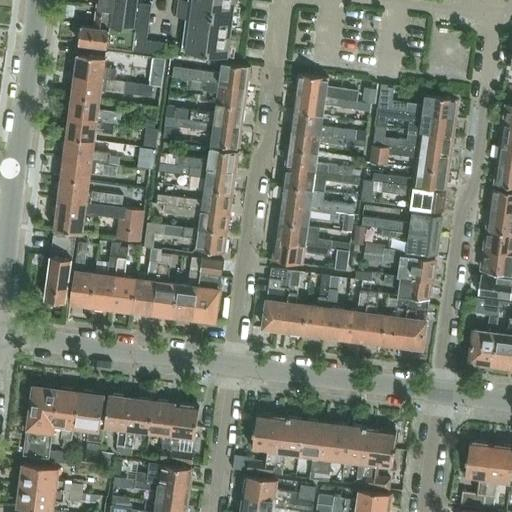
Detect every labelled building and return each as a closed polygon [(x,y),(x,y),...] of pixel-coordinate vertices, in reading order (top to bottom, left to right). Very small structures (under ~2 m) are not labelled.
[(137,0),(115,0),(112,28),(124,29),(134,31),(137,0)] [(179,0),(178,7),(187,8),(188,0),(179,0)] [(193,0),(192,9),(233,14),(234,0),(193,0)] [(152,4),(140,2),(139,10),(151,12),(152,4)] [(79,42),(89,43),(108,46),(112,8),(97,6),(95,26),(81,25),(81,28),(78,29),(78,37),(79,39),(79,42)] [(187,8),(178,7),(177,16),(186,17),(187,8)] [(233,14),(192,9),(189,29),(230,35),(233,14)] [(150,20),(151,12),(139,10),(138,18),(150,20)] [(148,28),(150,20),(138,18),(137,26),(148,28)] [(147,36),(148,28),(137,26),(136,31),(135,34),(147,36)] [(124,29),(122,48),(133,49),(134,49),(135,34),(136,31),(134,31),(124,29)] [(230,35),(189,29),(187,50),(228,55),(230,35)] [(147,39),(147,36),(135,34),(134,49),(133,49),(133,50),(147,39)] [(150,40),(147,39),(133,50),(149,52),(150,40)] [(157,53),(159,41),(150,40),(149,52),(157,53)] [(165,54),(167,42),(159,41),(157,53),(165,54)] [(115,79),(117,68),(106,66),(107,57),(77,53),(77,56),(75,58),(74,64),(76,67),(75,74),(125,81),(115,79)] [(248,86),(251,66),(222,62),(221,72),(174,65),(172,76),(188,78),(248,86)] [(329,77),(298,72),(295,92),(359,100),(360,90),(341,87),(340,90),(327,88),(329,77)] [(125,81),(75,74),(74,81),(71,83),(71,90),(72,92),(72,95),(101,99),(103,89),(124,92),(125,81)] [(248,86),(188,78),(187,88),(203,90),(203,89),(218,91),(217,103),(245,106),(248,86)] [(125,81),(124,92),(137,94),(138,83),(125,81)] [(381,84),(378,107),(455,116),(456,110),(458,108),(459,103),(457,101),(458,98),(447,97),(426,94),(425,105),(393,100),(391,100),(394,86),(381,84)] [(367,87),(365,101),(371,102),(375,102),(376,89),(367,87)] [(324,115),(326,104),(357,108),(359,100),(295,92),(293,111),(324,115)] [(101,99),(72,95),(72,97),(69,99),(68,106),(70,108),(69,115),(115,122),(115,121),(120,121),(122,110),(100,108),(101,99)] [(359,100),(357,108),(370,110),(371,102),(365,101),(359,100)] [(215,112),(176,107),(175,117),(242,126),(245,106),(217,103),(215,112)] [(511,103),(506,103),(503,123),(511,124),(511,103)] [(168,106),(167,116),(175,117),(176,107),(168,106)] [(377,115),(376,125),(386,126),(387,118),(389,116),(411,119),(410,129),(453,134),(453,132),(455,131),(456,126),(454,123),(455,116),(378,107),(377,115)] [(323,124),(324,115),(293,111),(290,129),(345,136),(356,138),(357,129),(323,124)] [(115,122),(69,115),(68,122),(66,124),(65,131),(67,133),(67,136),(96,140),(97,130),(113,133),(115,122)] [(211,143),(240,147),(242,126),(175,117),(167,116),(166,124),(178,126),(213,130),(211,143)] [(144,118),(143,125),(146,126),(155,127),(156,120),(144,118)] [(511,144),(511,124),(503,123),(500,143),(511,144)] [(166,124),(164,138),(177,139),(177,138),(178,126),(166,124)] [(356,138),(365,139),(367,125),(358,124),(357,129),(356,138)] [(146,126),(143,147),(156,149),(159,128),(155,128),(146,126)] [(290,129),(288,147),(320,152),(321,141),(344,144),(345,136),(290,129)] [(399,138),(398,146),(450,152),(451,146),(453,145),(454,139),(452,137),(453,134),(410,129),(409,129),(407,139),(399,138)] [(374,134),(373,142),(398,146),(399,138),(385,136),(374,134)] [(95,149),(96,140),(67,136),(66,139),(64,140),(63,147),(65,149),(64,157),(104,163),(110,163),(111,155),(111,151),(95,149)] [(344,144),(344,146),(364,149),(364,147),(365,139),(356,138),(345,136),(344,144)] [(372,143),(370,161),(388,164),(388,163),(390,153),(391,146),(372,143)] [(511,144),(500,143),(497,162),(511,164),(511,144)] [(449,160),(450,152),(398,146),(398,147),(391,146),(390,153),(417,157),(416,167),(448,171),(448,168),(450,167),(451,162),(449,160)] [(143,147),(142,157),(155,158),(156,149),(143,147)] [(239,151),(229,150),(210,147),(209,158),(180,155),(179,164),(236,171),(239,151)] [(286,165),(286,166),(360,176),(361,169),(354,168),(354,166),(318,161),(320,152),(288,147),(286,165)] [(162,152),(159,170),(206,176),(205,188),(233,192),(236,171),(179,164),(170,163),(171,153),(162,152)] [(111,155),(110,163),(119,164),(120,156),(111,155)] [(92,172),(103,173),(104,164),(104,163),(64,157),(63,164),(61,165),(60,172),(62,174),(61,177),(90,181),(92,172)] [(494,183),(504,185),(511,185),(511,164),(497,162),(494,183)] [(104,164),(103,173),(117,175),(118,166),(104,164)] [(326,191),(327,180),(359,184),(360,176),(286,166),(283,184),(314,189),(326,191)] [(375,172),(374,180),(375,180),(375,181),(384,182),(384,181),(445,189),(446,182),(447,181),(448,181),(449,175),(447,173),(448,171),(416,167),(414,177),(375,172)] [(59,190),(59,197),(58,198),(120,205),(122,206),(124,194),(89,190),(90,181),(61,177),(61,180),(59,181),(58,188),(59,190)] [(375,180),(374,180),(364,179),(361,199),(372,200),(373,189),(375,181),(375,180)] [(384,182),(383,190),(413,194),(411,206),(432,209),(442,210),(443,207),(445,205),(445,199),(444,197),(445,189),(384,181),(384,182)] [(283,184),(281,203),(333,210),(334,202),(313,199),(314,189),(283,184)] [(511,189),(493,187),(493,190),(491,192),(490,197),(492,199),(492,201),(490,201),(490,202),(491,203),(491,206),(490,206),(489,208),(511,211),(511,189)] [(158,192),(157,202),(164,203),(231,211),(233,192),(205,188),(203,199),(158,192)] [(56,215),(55,229),(83,233),(86,212),(119,216),(120,206),(120,205),(58,198),(58,205),(55,206),(54,213),(56,215)] [(334,202),(333,210),(336,211),(345,212),(355,213),(356,204),(348,203),(334,201),(334,202)] [(231,211),(164,203),(163,212),(201,217),(200,223),(191,222),(191,226),(228,232),(231,211)] [(309,225),(310,217),(335,221),(336,211),(333,210),(281,203),(278,221),(309,226),(309,225)] [(120,206),(119,216),(116,237),(141,240),(145,209),(120,206)] [(511,211),(489,208),(489,210),(490,210),(490,214),(488,214),(488,215),(490,215),(489,218),(487,219),(486,224),(488,226),(488,228),(511,231),(511,211)] [(362,224),(382,227),(439,234),(440,225),(442,224),(443,219),(441,217),(441,214),(413,210),(411,222),(363,216),(362,224)] [(355,213),(345,212),(343,230),(352,231),(355,213)] [(163,233),(165,223),(157,222),(148,221),(147,221),(146,231),(147,231),(156,232),(163,233)] [(275,239),(331,248),(332,248),(333,239),(319,237),(320,227),(309,225),(309,226),(278,221),(275,239)] [(196,249),(215,251),(225,252),(225,250),(227,250),(229,239),(227,239),(228,232),(191,226),(165,223),(163,233),(198,238),(196,249)] [(356,225),(354,243),(364,244),(366,226),(358,225),(356,225)] [(437,242),(439,234),(382,227),(381,235),(409,239),(407,250),(436,254),(436,251),(438,250),(439,244),(437,242)] [(511,231),(488,228),(487,231),(485,232),(485,238),(486,240),(486,242),(485,242),(484,243),(486,243),(485,247),(484,247),(484,249),(511,252),(511,231)] [(45,298),(66,301),(67,291),(75,236),(54,234),(45,298)] [(275,239),(273,259),(283,260),(304,263),(306,252),(330,255),(331,248),(275,239)] [(333,239),(332,248),(336,248),(350,250),(351,242),(333,239)] [(78,241),(72,292),(70,301),(76,302),(76,304),(91,306),(96,271),(84,269),(88,243),(78,241)] [(384,247),(365,244),(363,257),(382,260),(384,247)] [(112,246),(108,272),(96,271),(91,306),(106,308),(107,306),(112,307),(120,247),(112,246)] [(129,248),(120,247),(112,307),(117,307),(117,309),(131,311),(131,309),(133,309),(137,276),(125,274),(129,248)] [(162,248),(152,247),(148,277),(137,276),(133,309),(133,312),(148,313),(148,311),(154,312),(162,252),(162,248)] [(398,275),(432,280),(432,277),(434,277),(436,266),(434,266),(435,258),(402,253),(402,249),(384,247),(382,260),(400,262),(398,275)] [(336,248),(336,249),(334,267),(347,269),(350,250),(336,248)] [(511,252),(484,249),(483,250),(485,251),(484,255),(483,255),(483,256),(484,256),(484,258),(482,260),(481,265),(482,267),(482,270),(511,273),(511,252)] [(172,253),(162,252),(154,312),(159,313),(158,315),(174,317),(179,281),(169,280),(171,267),(170,267),(172,253)] [(195,317),(202,257),(192,256),(188,283),(179,281),(174,317),(189,319),(189,317),(195,317)] [(222,273),(223,273),(224,260),(202,257),(195,317),(200,318),(200,320),(214,322),(214,320),(215,320),(222,273)] [(292,270),(272,267),(264,326),(267,327),(267,329),(276,330),(276,328),(284,329),(292,270)] [(301,271),(292,270),(284,329),(291,330),(291,332),(300,333),(301,331),(303,331),(307,302),(298,300),(301,271)] [(356,278),(371,280),(373,273),(357,270),(356,278)] [(322,273),(319,303),(307,302),(303,331),(307,332),(307,334),(316,335),(317,333),(323,334),(329,289),(331,275),(322,273)] [(399,294),(419,297),(429,299),(430,295),(432,296),(434,284),(432,284),(432,280),(398,275),(385,273),(384,282),(400,284),(399,294)] [(511,278),(482,274),(480,281),(478,283),(478,289),(479,290),(479,293),(511,298),(511,290),(511,278)] [(331,275),(329,289),(339,290),(341,276),(331,275)] [(337,305),(339,290),(329,289),(323,334),(332,335),(332,337),(340,338),(340,336),(343,336),(347,307),(337,305)] [(361,289),(358,308),(347,307),(343,336),(346,337),(346,339),(355,340),(356,338),(363,339),(369,291),(361,289)] [(380,341),(382,341),(387,312),(377,310),(379,292),(369,291),(363,339),(371,340),(370,342),(380,343),(380,341)] [(387,307),(399,309),(398,313),(387,312),(382,341),(386,342),(386,344),(395,345),(395,343),(402,344),(408,300),(388,297),(387,307)] [(488,299),(478,297),(476,312),(490,314),(488,330),(474,328),(473,330),(472,332),(471,338),(472,340),(469,361),(474,361),(475,363),(481,364),(483,363),(492,364),(497,331),(501,300),(488,299)] [(428,312),(429,303),(419,301),(408,300),(402,344),(410,345),(410,347),(419,348),(419,346),(423,347),(427,319),(416,318),(416,310),(428,312)] [(507,332),(497,331),(492,364),(495,364),(497,366),(503,367),(505,365),(511,366),(511,315),(510,315),(507,332)] [(49,457),(50,449),(51,446),(53,432),(54,422),(53,422),(58,388),(52,387),(52,386),(33,383),(27,425),(29,425),(29,426),(27,426),(23,454),(49,457)] [(63,436),(62,448),(71,449),(73,427),(79,391),(71,390),(70,388),(62,387),(60,389),(58,388),(53,422),(54,422),(53,432),(55,432),(55,425),(63,426),(62,436),(63,436)] [(87,440),(102,442),(103,429),(100,429),(104,404),(105,394),(93,393),(91,390),(85,390),(82,392),(79,391),(73,427),(88,429),(87,440)] [(124,453),(131,398),(126,397),(127,395),(110,393),(110,395),(109,395),(105,426),(117,427),(117,432),(118,432),(116,452),(124,453)] [(124,453),(132,454),(134,434),(136,434),(137,430),(150,432),(154,398),(137,396),(137,398),(131,398),(124,453)] [(154,398),(150,432),(161,433),(161,437),(163,438),(160,458),(168,459),(175,403),(171,403),(171,401),(154,398)] [(175,403),(168,459),(191,462),(192,453),(177,451),(179,440),(181,440),(181,435),(195,437),(200,406),(175,403)] [(266,460),(250,457),(248,470),(273,473),(274,465),(281,415),(280,415),(280,417),(276,416),(276,414),(258,412),(256,421),(254,421),(253,428),(254,428),(253,432),(255,432),(253,446),(267,448),(266,460)] [(281,415),(274,465),(284,467),(286,453),(299,454),(304,418),(287,416),(286,418),(282,417),(283,415),(281,415)] [(320,471),(327,421),(326,421),(326,423),(322,422),(322,420),(304,418),(299,454),(313,456),(311,470),(320,471)] [(332,459),(345,461),(350,424),(333,421),(332,423),(328,423),(329,421),(327,421),(320,471),(330,473),(332,459)] [(350,424),(345,461),(359,463),(357,476),(366,477),(373,427),(372,427),(372,429),(368,428),(368,426),(350,424)] [(379,474),(380,462),(395,463),(395,456),(398,456),(398,448),(397,448),(398,445),(399,445),(399,437),(397,437),(397,430),(379,427),(378,429),(374,429),(375,427),(373,427),(366,477),(365,485),(392,489),(393,476),(379,474)] [(461,504),(485,507),(487,494),(493,443),(492,442),(492,444),(488,444),(488,442),(470,440),(469,449),(467,448),(466,458),(466,461),(465,461),(465,467),(467,468),(465,475),(479,477),(477,493),(463,491),(461,504)] [(87,442),(84,461),(99,463),(101,444),(87,442)] [(493,443),(487,494),(496,495),(498,477),(511,478),(511,471),(511,444),(498,443),(498,445),(494,445),(494,443),(493,443)] [(50,449),(49,457),(53,461),(59,462),(69,463),(70,459),(71,449),(62,448),(51,446),(50,449)] [(102,450),(100,462),(112,465),(114,458),(115,453),(102,450)] [(58,478),(60,466),(24,462),(22,477),(25,479),(24,484),(83,491),(84,483),(72,482),(72,479),(65,479),(58,478)] [(191,467),(191,466),(161,462),(159,474),(127,469),(126,477),(189,485),(189,480),(191,481),(193,468),(191,467)] [(274,465),(273,473),(283,475),(284,467),(274,465)] [(311,470),(310,478),(319,479),(320,471),(311,470)] [(319,479),(329,481),(330,473),(320,471),(319,479)] [(299,500),(300,491),(278,488),(279,478),(245,473),(243,488),(245,489),(244,493),(299,500)] [(115,476),(114,485),(135,488),(135,486),(157,489),(156,500),(188,505),(190,492),(188,491),(189,485),(126,477),(126,478),(115,476)] [(357,476),(356,484),(365,485),(366,477),(357,476)] [(83,492),(83,491),(24,484),(23,490),(20,491),(18,506),(54,511),(56,498),(63,499),(63,498),(82,500),(83,492)] [(299,500),(314,502),(316,486),(301,484),(300,491),(299,500)] [(392,493),(359,487),(357,499),(335,496),(333,505),(387,511),(388,507),(390,507),(392,493)] [(83,492),(82,500),(89,501),(90,493),(83,492)] [(274,511),(276,507),(291,509),(312,511),(314,502),(299,500),(244,493),(244,498),(242,497),(240,511),(274,511)] [(319,493),(318,503),(333,505),(335,496),(319,493)] [(487,494),(485,507),(494,508),(496,495),(487,494)] [(131,506),(111,504),(110,511),(186,511),(188,505),(156,500),(154,511),(131,508),(131,506)] [(318,503),(317,511),(323,511),(332,511),(333,505),(318,503)]
